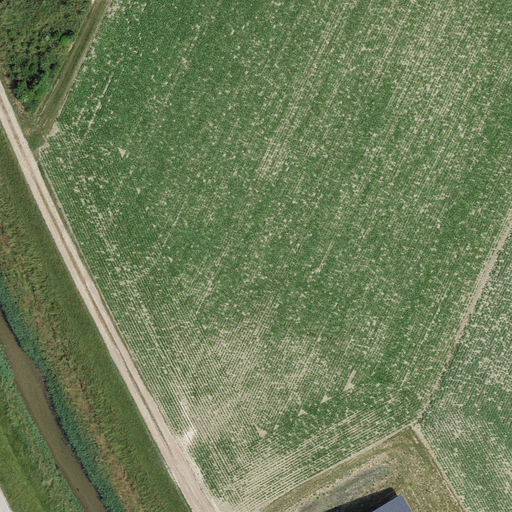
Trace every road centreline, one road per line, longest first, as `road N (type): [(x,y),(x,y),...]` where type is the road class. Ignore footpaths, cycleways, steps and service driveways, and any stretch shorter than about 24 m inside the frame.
road 1 (track): [(0,98),(111,337),(206,511)]
road 2 (track): [(101,0),(21,149)]
